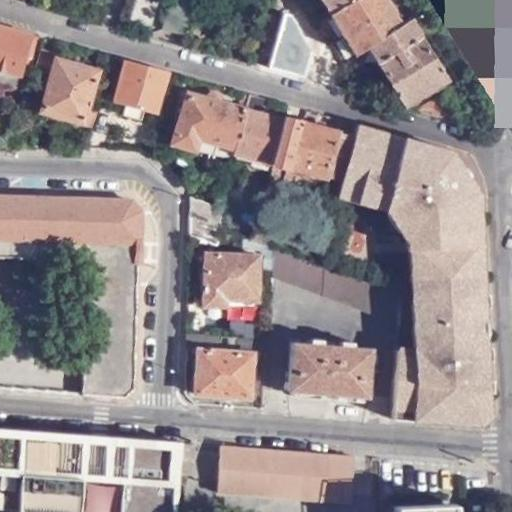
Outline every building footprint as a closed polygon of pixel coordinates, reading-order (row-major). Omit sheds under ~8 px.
[(185,35),(195,0),(169,0),(161,29),(185,35)] [(356,0),(330,16),(320,21),(318,22),(348,73),(361,65),(353,52),(367,43),(402,24),(386,0),(356,0)] [(320,0),(330,16),(356,0),(320,0)] [(511,0),(500,0),(509,13),(511,18),(511,0)] [(448,80),(410,18),(402,24),(367,43),(405,106),(448,80)] [(28,55),(34,57),(39,37),(0,26),(0,82),(16,88),(18,80),(22,81),(23,76),(21,76),(28,55)] [(93,126),(98,111),(88,108),(97,72),(56,59),(56,53),(42,49),(34,75),(50,80),(41,111),(93,126)] [(168,72),(124,61),(113,103),(119,104),(117,113),(147,122),(149,112),(156,114),(168,72)] [(472,120),(453,90),(446,94),(456,109),(451,111),(441,96),(419,110),(469,124),(472,120)] [(250,95),(243,93),(239,108),(224,104),(225,97),(222,94),(218,93),(215,95),(212,100),(186,93),(173,142),(232,160),(234,152),(250,95)] [(264,98),(250,95),(234,152),(272,164),(284,120),(260,114),(264,98)] [(284,120),(272,164),(268,180),(337,198),(343,172),(352,135),(285,116),(284,120)] [(486,415),(484,367),(483,326),(478,192),(451,150),(355,123),(352,135),(343,172),(337,198),(320,265),(333,270),(376,286),(399,295),(399,313),(398,324),(391,418),(408,420),(476,424),(486,415)] [(0,256),(91,259),(81,394),(123,397),(134,389),(141,211),(130,200),(0,195),(0,256)] [(218,208),(191,198),(191,218),(222,230),(228,213),(218,208)] [(252,241),(259,244),(264,245),(272,217),(259,213),(252,241)] [(222,230),(191,218),(190,236),(217,245),(222,230)] [(252,241),(245,238),(245,249),(259,249),(259,244),(252,241)] [(333,270),(320,265),(272,248),(271,276),(398,324),(399,313),(399,295),(376,286),(333,270)] [(257,301),(259,256),(205,254),(204,276),(198,276),(198,287),(204,288),(203,305),(225,306),(225,299),(257,301)] [(221,336),(187,332),(186,348),(199,349),(195,393),(251,398),(253,354),(216,351),(217,342),(221,341),(221,336)] [(255,351),(266,351),(267,340),(236,337),(235,346),(250,347),(255,351)] [(367,396),(371,349),(291,343),(288,391),(367,396)] [(0,349),(0,384),(66,384),(66,350),(0,349)] [(0,433),(0,511),(169,511),(170,475),(171,446),(0,433)] [(349,499),(354,454),(219,445),(215,490),(349,499)] [(184,476),(187,447),(171,446),(170,475),(184,476)]
